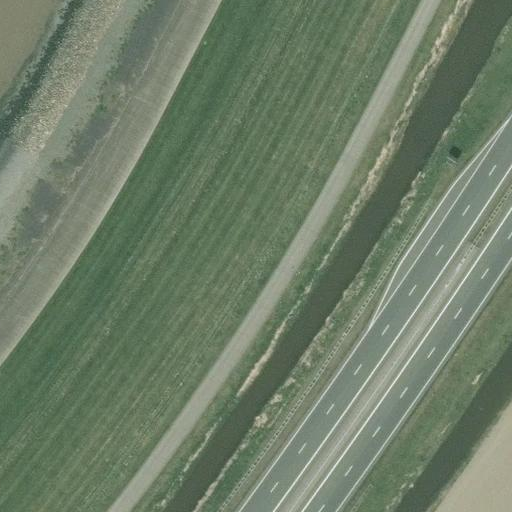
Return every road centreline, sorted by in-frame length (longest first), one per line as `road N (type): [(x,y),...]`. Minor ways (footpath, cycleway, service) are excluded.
road 1 (unclassified): [(117,511),(236,349),(345,173),(433,0)]
road 2 (trunk): [(511,130),(368,355),(253,511)]
road 3 (trunk): [(320,511),(511,236)]
